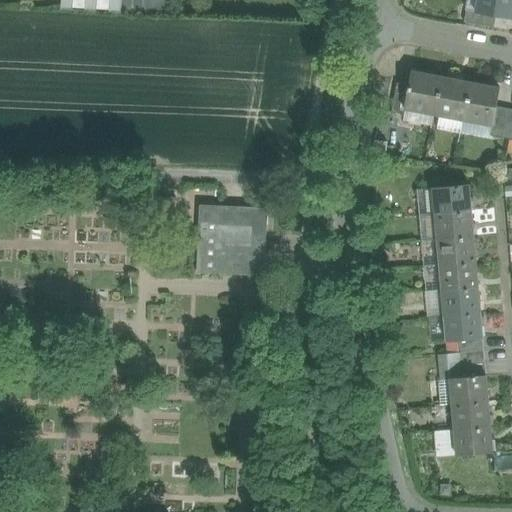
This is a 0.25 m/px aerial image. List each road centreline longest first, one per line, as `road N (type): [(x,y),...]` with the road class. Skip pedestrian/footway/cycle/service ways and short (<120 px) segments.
road 1 (tertiary): [(370,23),(349,144),(347,223),(394,511)]
road 2 (residential): [(511,47),(370,23)]
